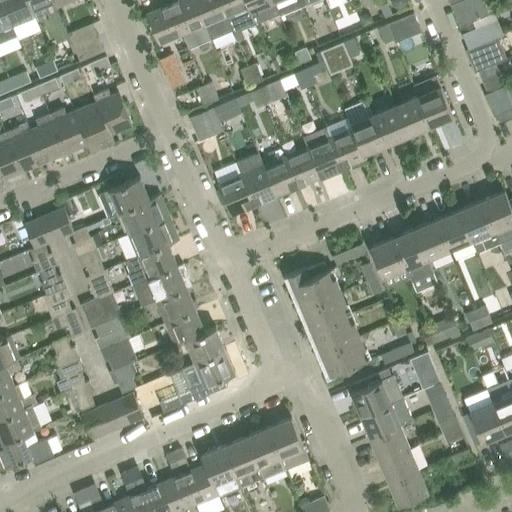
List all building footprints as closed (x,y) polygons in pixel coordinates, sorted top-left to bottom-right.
[(3,0),(0,0),(0,41),(18,34),(13,23),(3,0)] [(29,0),(3,0),(13,23),(35,14),(33,8),(29,0)] [(29,0),(33,8),(35,14),(38,20),(47,16),(42,5),(50,1),(52,0),(29,0)] [(211,38),(195,0),(176,0),(170,3),(183,32),(189,47),(211,38)] [(195,0),(211,38),(233,28),(227,14),(221,0),(195,0)] [(221,0),(227,14),(232,25),(233,28),(237,38),(244,35),(242,28),(257,22),(255,15),(252,9),(250,4),(247,0),(221,0)] [(247,0),(252,9),(257,22),(278,13),(273,0),(247,0)] [(273,0),(278,13),(279,15),(303,5),(300,0),(273,0)] [(454,0),(451,2),(457,17),(460,24),(489,11),(484,0),(454,0)] [(183,32),(170,3),(147,12),(159,42),(183,32)] [(394,38),(395,41),(422,30),(414,11),(388,22),(394,38)] [(366,12),(359,14),(364,25),(374,20),(372,14),(366,12)] [(463,32),(480,26),(476,18),(460,24),(463,32)] [(68,32),(74,45),(98,35),(93,22),(68,32)] [(388,22),(378,26),(384,42),(394,38),(388,22)] [(495,62),(507,57),(498,34),(466,48),(475,70),(479,69),(495,62)] [(98,35),(74,45),(80,59),(104,49),(98,35)] [(353,36),(343,40),(351,57),(360,53),(353,36)] [(343,40),(321,49),(325,58),(331,74),(354,64),(351,57),(343,40)] [(307,49),(296,54),(298,58),(300,62),(311,58),(307,49)] [(321,49),(316,51),(319,60),(325,58),(321,49)] [(173,53),(160,59),(170,80),(182,75),(173,53)] [(89,62),(93,71),(110,64),(107,55),(89,62)] [(54,58),(36,66),(40,77),(58,69),(54,58)] [(298,58),(286,63),(288,67),(300,62),(298,58)] [(256,62),(249,65),(256,81),(263,78),(256,62)] [(482,77),(498,70),(495,62),(479,69),(482,77)] [(249,65),(241,68),(248,85),(256,81),(249,65)] [(310,65),(302,68),(309,85),(317,82),(310,65)] [(78,67),(61,75),(64,83),(79,77),(82,76),(78,67)] [(302,68),(294,71),(301,88),(309,85),(302,68)] [(27,69),(9,77),(14,88),(32,80),(27,69)] [(436,73),(413,83),(418,94),(431,124),(453,114),(441,85),(436,73)] [(56,76),(38,84),(42,93),(55,87),(60,85),(56,76)] [(9,77),(0,80),(0,93),(14,88),(9,77)] [(280,77),(266,83),(270,94),(285,88),(280,77)] [(212,100),(219,97),(212,81),(205,84),(212,100)] [(266,83),(258,87),(265,104),(273,100),(270,94),(266,83)] [(38,84),(21,91),(24,100),(42,93),(38,84)] [(197,87),(203,104),(212,100),(205,84),(197,87)] [(94,93),(97,100),(113,140),(114,139),(111,133),(133,123),(119,90),(111,94),(108,87),(94,93)] [(258,87),(250,90),(257,107),(265,104),(258,87)] [(418,94),(396,103),(408,133),(431,124),(418,94)] [(12,95),(0,99),(0,110),(15,104),(12,95)] [(511,106),(511,102),(511,99),(494,106),(497,113),(511,106)] [(97,100),(75,109),(91,149),(113,140),(97,100)] [(396,103),(374,113),(386,142),(408,133),(396,103)] [(64,106),(50,112),(66,152),(88,143),(91,149),(75,109),(67,112),(64,106)] [(190,116),(194,127),(218,117),(214,106),(190,116)] [(500,121),(511,116),(511,106),(497,113),(500,121)] [(39,124),(30,127),(44,161),(66,152),(50,112),(36,117),(39,124)] [(374,113),(351,122),(364,152),(386,142),(374,113)] [(199,139),(223,129),(218,117),(194,127),(199,139)] [(352,127),(331,136),(343,166),(366,157),(364,152),(351,122),(350,123),(352,127)] [(19,124),(6,130),(22,170),(44,161),(30,127),(22,131),(19,124)] [(326,125),(304,134),(309,145),(321,175),(343,166),(331,136),(326,125)] [(0,179),(3,186),(1,179),(22,170),(6,130),(0,132),(0,179)] [(309,145),(287,155),(299,185),(321,175),(309,145)] [(237,160),(242,173),(255,203),(277,194),(264,164),(259,151),(237,160)] [(287,155),(264,164),(277,194),(299,185),(287,155)] [(221,187),(215,189),(221,204),(227,201),(231,213),(255,203),(242,173),(219,183),(221,187)] [(110,188),(98,193),(108,215),(119,210),(149,198),(149,197),(140,175),(110,188)] [(505,190),(482,199),(500,242),(511,236),(511,206),(509,199),(505,190)] [(119,210),(129,232),(170,215),(160,193),(119,210)] [(482,199),(460,208),(478,250),(478,251),(500,242),(482,199)] [(72,231),(71,230),(74,229),(64,206),(51,211),(61,235),(72,231)] [(460,208),(438,218),(450,248),(455,259),(478,250),(460,208)] [(61,235),(51,211),(38,217),(48,241),(61,235)] [(129,232),(138,254),(179,237),(170,215),(129,232)] [(108,216),(101,219),(103,224),(110,221),(108,216)] [(44,242),(48,241),(38,217),(24,222),(34,246),(44,242)] [(438,218),(416,227),(428,257),(450,248),(438,218)] [(101,219),(86,224),(88,230),(103,224),(101,219)] [(88,230),(86,224),(74,229),(71,230),(72,231),(76,241),(76,242),(91,236),(90,234),(88,230)] [(416,227),(394,236),(406,266),(412,279),(433,270),(428,257),(416,227)] [(76,241),(72,242),(78,254),(102,244),(104,243),(98,231),(90,234),(91,236),(76,242),(76,241)] [(406,266),(394,236),(370,246),(383,276),(406,266)] [(138,254),(127,259),(132,272),(129,273),(133,283),(147,277),(177,264),(168,242),(179,238),(179,237),(138,254)] [(49,253),(44,242),(34,246),(30,248),(34,259),(49,253)] [(333,254),(336,263),(366,251),(362,242),(333,254)] [(102,244),(78,254),(82,266),(86,264),(90,275),(105,269),(100,258),(107,255),(102,244)] [(331,267),(327,268),(324,260),(307,268),(306,266),(284,275),(284,276),(289,274),(331,373),(369,357),(368,356),(365,357),(362,349),(365,347),(354,321),(350,322),(343,305),(346,303),(335,277),(332,278),(328,270),(331,268),(331,267)] [(370,260),(361,264),(367,278),(376,274),(370,260)] [(147,277),(156,299),(187,286),(184,279),(186,278),(189,274),(183,262),(177,264),(147,277)] [(39,270),(44,281),(58,275),(53,264),(39,270)] [(90,275),(87,276),(89,281),(91,288),(95,296),(99,295),(100,297),(113,291),(114,291),(110,280),(112,279),(107,268),(105,269),(90,275)] [(376,274),(367,278),(373,293),(382,289),(376,274)] [(63,286),(43,295),(48,306),(53,304),(58,314),(63,312),(72,308),(68,298),(63,286)] [(156,299),(166,321),(196,308),(187,286),(156,299)] [(94,297),(81,302),(91,326),(95,325),(104,320),(122,313),(113,291),(100,297),(99,295),(95,296),(94,297)] [(394,302),(385,306),(391,321),(400,317),(394,302)] [(485,303),(475,308),(483,325),(493,321),(485,303)] [(63,312),(58,314),(62,325),(67,323),(73,336),(85,331),(75,307),(72,308),(63,312)] [(166,321),(175,343),(216,326),(216,325),(205,329),(196,308),(166,321)] [(475,308),(466,312),(474,329),(483,325),(475,308)] [(104,320),(95,325),(99,335),(104,347),(129,336),(132,335),(122,313),(104,320)] [(400,317),(391,321),(397,335),(406,331),(400,317)] [(440,319),(431,323),(438,340),(448,336),(440,319)] [(431,323),(420,328),(428,345),(438,340),(431,323)] [(186,339),(195,360),(225,348),(216,326),(175,343),(186,339)] [(413,330),(407,332),(411,341),(411,342),(417,339),(413,330)] [(479,332),(467,337),(472,348),(484,343),(479,332)] [(0,364),(20,356),(10,334),(0,338),(0,364)] [(53,342),(57,354),(72,347),(67,336),(53,342)] [(129,336),(104,347),(109,358),(113,369),(129,362),(133,361),(138,358),(129,336)] [(411,341),(381,353),(385,362),(414,349),(411,342),(411,341)] [(195,360),(181,366),(181,367),(194,398),(228,384),(225,375),(235,371),(235,370),(225,348),(195,360)] [(0,390),(15,384),(10,372),(19,368),(21,367),(17,357),(15,358),(0,364),(0,390)] [(80,357),(62,365),(66,375),(71,387),(85,381),(81,370),(85,368),(80,357)] [(129,362),(113,369),(118,380),(123,391),(137,385),(132,374),(134,373),(137,372),(133,361),(129,362)] [(437,370),(420,377),(424,388),(441,381),(437,370)] [(352,391),(362,414),(404,396),(394,373),(352,391)] [(510,378),(487,387),(493,401),(506,431),(511,428),(511,383),(510,379),(510,378)] [(71,387),(64,390),(73,412),(80,409),(95,403),(90,391),(94,390),(90,379),(85,381),(71,387)] [(0,416),(33,403),(37,401),(34,392),(32,393),(26,380),(15,384),(0,390),(0,416)] [(441,381),(424,388),(428,397),(445,389),(441,381)] [(133,391),(120,396),(130,420),(144,415),(133,391)] [(362,414),(371,436),(401,423),(413,418),(404,396),(362,414)] [(506,431),(493,401),(470,411),(482,440),(506,431)] [(105,431),(117,426),(107,402),(96,406),(95,407),(105,431)] [(0,442),(34,429),(42,425),(33,403),(0,416),(0,442)] [(93,436),(105,431),(95,407),(83,412),(93,436)] [(482,440),(470,411),(462,414),(475,444),(482,440)] [(456,415),(439,422),(443,431),(460,424),(456,415)] [(292,416),(269,426),(282,455),(287,468),(310,458),(292,416)] [(371,436),(380,458),(410,445),(401,423),(371,436)] [(460,424),(443,431),(447,441),(464,434),(460,424)] [(269,426),(247,435),(265,477),(287,468),(282,455),(269,426)] [(34,429),(0,442),(0,463),(2,468),(31,456),(34,461),(54,453),(47,436),(39,440),(34,429)] [(247,435),(225,444),(243,486),(265,477),(247,435)] [(511,457),(511,445),(510,440),(500,444),(507,460),(511,457)] [(225,444),(202,454),(205,463),(206,463),(220,496),(243,486),(225,444)] [(380,458),(389,480),(419,467),(410,445),(380,458)] [(469,446),(452,453),(457,465),(474,458),(469,446)] [(181,467),(189,464),(182,448),(175,451),(181,467)] [(174,470),(181,467),(175,451),(167,454),(174,470)] [(205,463),(184,472),(196,501),(196,502),(200,511),(214,511),(225,507),(220,496),(206,463),(205,463)] [(138,466),(130,469),(137,485),(139,491),(148,511),(174,511),(162,481),(147,488),(138,466)] [(419,467),(389,480),(399,503),(429,491),(419,467)] [(130,489),(137,485),(130,469),(123,473),(130,489)] [(184,472),(162,481),(174,511),(196,502),(184,472)] [(94,484),(86,488),(96,511),(122,511),(117,500),(103,506),(94,484)] [(86,511),(96,511),(86,488),(77,491),(86,511)] [(148,511),(139,491),(117,500),(122,511),(148,511)] [(320,497),(300,505),(303,511),(326,511),(321,500),(320,497)]
